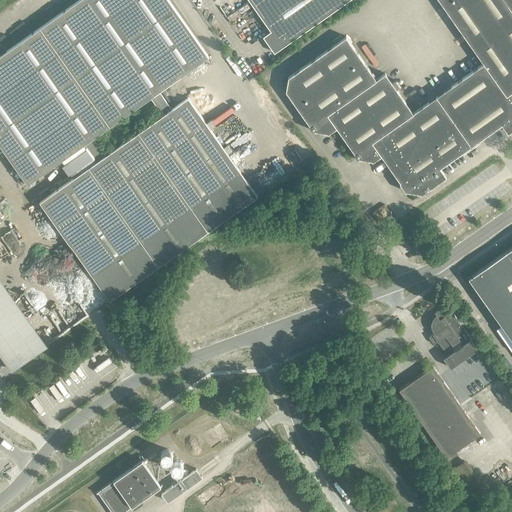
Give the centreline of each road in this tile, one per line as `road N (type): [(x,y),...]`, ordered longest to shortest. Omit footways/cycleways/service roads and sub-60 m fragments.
road 1 (unclassified): [(0,501),(76,420),(136,380),(265,333)]
road 2 (unclassified): [(265,333),(445,265),(511,217)]
